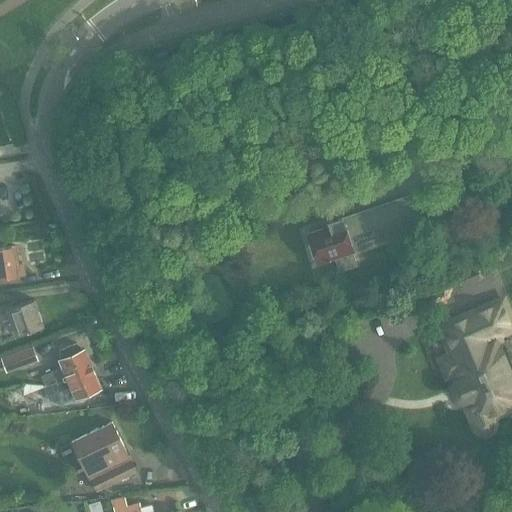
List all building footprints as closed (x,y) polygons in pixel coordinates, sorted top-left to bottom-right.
[(330,225),(308,232),(318,261),(336,255),(341,270),(358,264),(354,252),(393,238),(425,228),(414,193),(329,221),(330,225)] [(13,244),(0,246),(0,277),(24,273),(22,262),(17,263),(13,244)] [(477,268),(457,276),(462,288),(482,280),(477,268)] [(0,319),(9,317),(16,335),(43,325),(34,299),(13,306),(12,301),(0,305),(0,319)] [(511,377),(511,376),(502,380),(484,340),(511,327),(511,322),(502,301),(441,328),(452,354),(439,359),(447,377),(454,374),(458,384),(456,385),(454,389),(458,397),(462,398),(464,397),(466,402),(464,403),(475,427),(479,432),(485,433),(490,431),(494,426),(493,420),(491,415),(511,406),(511,377)] [(40,376),(44,385),(45,385),(66,376),(67,378),(93,368),(84,348),(82,349),(76,342),(60,349),(61,358),(59,359),(62,366),(40,376)] [(33,347),(1,358),(7,373),(38,362),(33,347)] [(99,387),(101,386),(93,368),(67,378),(66,376),(45,385),(44,385),(45,386),(43,386),(49,400),(60,404),(75,398),(87,393),(90,395),(99,391),(99,387)] [(84,467),(97,489),(135,470),(111,421),(71,440),(84,467)] [(153,511),(151,504),(141,506),(140,502),(127,505),(114,509),(114,511),(181,511),(180,510),(171,511),(153,511)]
